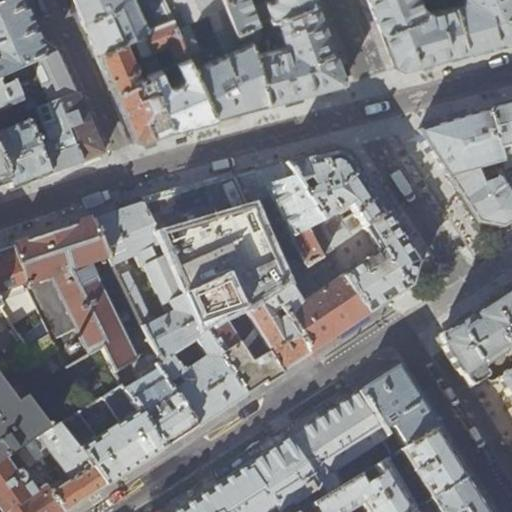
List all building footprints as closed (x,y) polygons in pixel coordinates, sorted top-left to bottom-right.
[(57,53),(34,35),(24,12),(18,0),(0,0),(0,79),(8,76),(57,53)] [(121,0),(71,0),(80,18),(121,0)] [(132,35),(169,19),(159,0),(121,0),(80,18),(86,32),(94,51),(132,35)] [(266,103),(246,28),(235,32),(222,0),(159,0),(169,19),(215,117),(251,107),(266,103)] [(257,24),(276,16),(314,1),(313,0),(222,0),(235,32),(246,28),(257,24)] [(511,0),(367,0),(370,5),(391,61),(392,63),(401,68),(442,57),(475,48),(511,38),(511,0)] [(328,37),(314,1),(276,16),(284,47),(259,54),(255,40),(260,38),(257,24),(246,28),(266,103),(306,93),(343,83),(345,80),(328,37)] [(169,19),(132,35),(138,49),(142,60),(144,65),(148,73),(170,129),(192,123),(215,117),(169,19)] [(129,53),(138,49),(132,35),(94,51),(110,86),(132,136),(141,140),(168,130),(170,129),(148,73),(139,77),(129,53)] [(57,53),(8,76),(11,82),(17,98),(24,113),(76,96),(65,72),(57,53)] [(0,87),(0,106),(17,98),(11,82),(0,87)] [(76,96),(24,113),(25,116),(48,175),(76,164),(80,163),(73,147),(76,146),(70,130),(88,124),(83,111),(76,96)] [(511,104),(492,110),(488,111),(498,151),(511,147),(511,104)] [(477,114),(434,126),(417,130),(438,163),(457,192),(478,223),(502,228),(510,223),(511,221),(511,147),(498,151),(488,111),(477,114)] [(0,166),(7,182),(11,189),(29,182),(48,175),(25,116),(15,121),(17,126),(5,131),(3,126),(0,127),(0,166)] [(101,155),(88,124),(70,130),(76,146),(73,147),(80,163),(99,156),(101,155)] [(383,215),(360,179),(346,157),(339,155),(332,152),(283,165),(331,248),(383,215)] [(257,171),(233,178),(248,214),(269,204),(300,263),(297,265),(292,261),(289,260),(284,260),(280,262),(277,263),(271,269),(279,286),(328,254),(332,251),(331,248),(283,165),(257,171)] [(211,183),(141,206),(162,251),(164,255),(198,326),(219,314),(221,318),(241,310),(241,309),(267,291),(268,292),(279,286),(271,269),(248,214),(233,178),(211,183)] [(193,429),(218,412),(243,396),(203,335),(198,326),(164,255),(162,251),(141,206),(114,214),(91,222),(106,259),(111,269),(112,269),(151,349),(157,363),(153,366),(193,429)] [(399,239),(383,215),(331,248),(332,251),(328,254),(368,314),(389,301),(410,287),(415,263),(399,239)] [(19,245),(11,248),(24,286),(49,335),(65,367),(100,349),(112,373),(132,361),(85,265),(106,259),(91,222),(19,245)] [(0,251),(0,310),(25,348),(49,335),(24,286),(11,248),(0,251)] [(328,254),(279,286),(268,292),(308,353),(333,337),(368,314),(328,254)] [(511,290),(489,306),(437,340),(452,363),(468,388),(485,377),(481,369),(504,353),(511,364),(511,369),(497,380),(505,391),(503,392),(511,405),(511,290)] [(308,353),(268,292),(267,291),(241,309),(241,310),(221,318),(219,314),(198,326),(203,335),(243,396),(266,381),(308,353)] [(65,367),(49,335),(25,348),(0,363),(0,460),(15,451),(50,430),(25,396),(65,367)] [(151,349),(132,361),(112,373),(119,387),(160,450),(174,441),(193,429),(153,366),(157,363),(151,349)] [(375,380),(357,393),(382,433),(390,428),(391,431),(389,432),(392,435),(401,450),(436,430),(414,397),(395,367),(375,380)] [(57,426),(103,487),(130,470),(160,450),(119,387),(57,426)] [(385,437),(382,433),(357,393),(321,416),(265,452),(195,498),(173,511),(297,511),(310,505),(355,478),(372,468),(383,461),(392,456),(381,439),(385,437)] [(57,426),(50,430),(15,451),(22,460),(27,467),(60,511),(65,511),(71,508),(89,496),(98,490),(103,487),(57,426)] [(450,453),(436,430),(401,450),(398,452),(428,499),(466,477),(450,453)] [(17,464),(22,460),(15,451),(0,460),(0,511),(60,511),(27,467),(19,474),(17,473),(15,472),(13,474),(6,465),(14,460),(17,464)] [(394,480),(383,461),(372,468),(378,477),(360,487),(355,478),(310,505),(313,511),(346,511),(358,505),(362,511),(406,511),(411,509),(404,497),(409,494),(411,489),(402,475),(394,480)] [(488,511),(481,501),(466,477),(428,499),(436,511),(488,511)]
